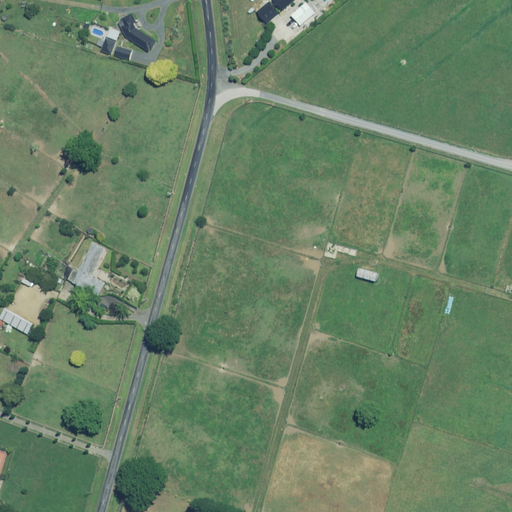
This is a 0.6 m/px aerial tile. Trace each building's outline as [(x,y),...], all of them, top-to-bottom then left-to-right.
[(296,0),(276,0),(284,10),(296,0)] [(316,13),(308,3),(294,15),(303,25),(316,13)] [(123,19),(126,25),(123,27),(128,37),(149,51),(150,48),(154,51),(160,41),(155,38),(145,32),(139,18),(135,12),(123,19)] [(122,31),(112,28),(109,36),(119,40),(122,31)] [(118,42),(108,38),(103,51),(113,55),(118,42)] [(134,50),(119,45),(116,55),(131,60),(134,50)] [(56,273),(74,283),(99,296),(106,283),(96,278),(99,272),(95,270),(100,262),(99,261),(106,248),(94,242),(80,270),(62,261),(56,273)] [(379,274),(361,269),(359,276),(377,282),(379,274)] [(0,329),(2,326),(13,331),(15,326),(30,334),(35,324),(6,308),(3,315),(0,320),(0,329)]
